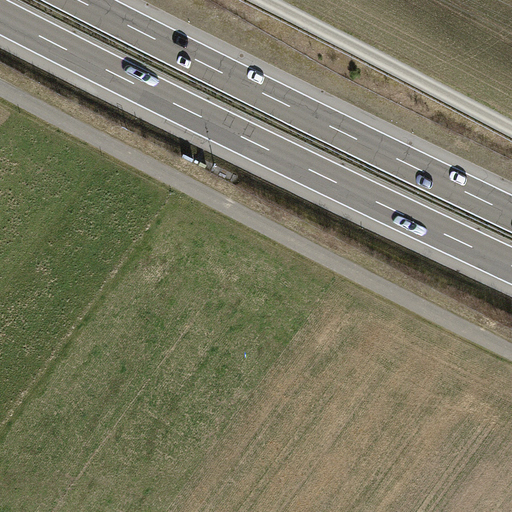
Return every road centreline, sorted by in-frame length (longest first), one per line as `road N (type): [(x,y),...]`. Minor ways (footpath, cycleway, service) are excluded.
road 1 (track): [(0,87),(511,352)]
road 2 (motorway): [(0,18),(511,268)]
road 3 (motorway): [(511,210),(78,0)]
road 4 (track): [(265,0),(511,129)]
